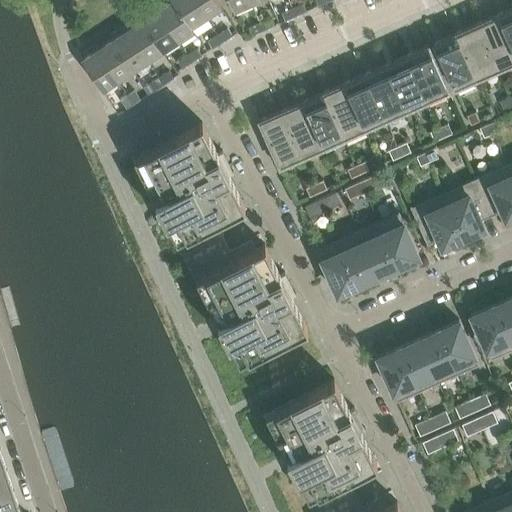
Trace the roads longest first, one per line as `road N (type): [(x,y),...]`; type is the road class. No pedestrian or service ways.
road 1 (residential): [(332,333),(214,94)]
road 2 (residential): [(214,94),(420,0)]
road 3 (residential): [(69,58),(109,137),(214,94)]
road 4 (residential): [(422,511),(332,333)]
road 5 (residential): [(332,333),(511,254)]
road 6 (residential): [(0,366),(51,511)]
